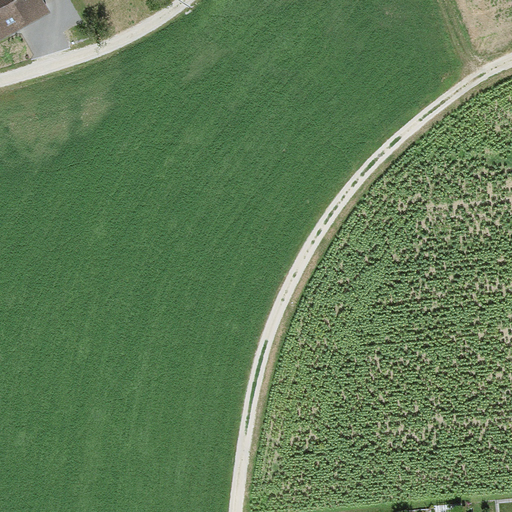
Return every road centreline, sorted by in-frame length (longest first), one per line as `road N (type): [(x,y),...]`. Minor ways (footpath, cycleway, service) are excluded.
road 1 (track): [(237,511),(248,372),(292,260),(360,167),(424,105),(511,60)]
road 2 (track): [(0,81),(123,38),(181,0)]
